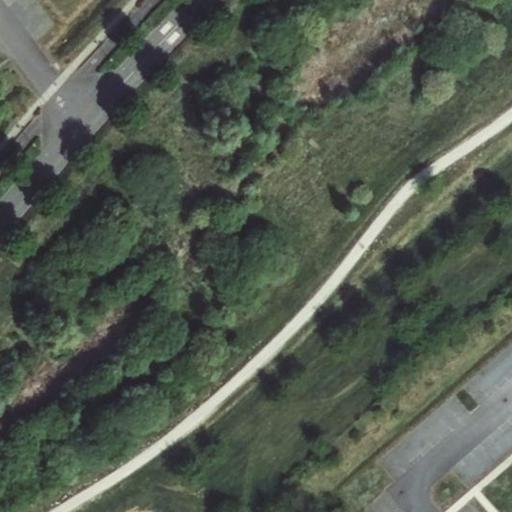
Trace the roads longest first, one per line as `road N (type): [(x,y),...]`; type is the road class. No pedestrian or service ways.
road 1 (residential): [(203,0),(85,123)]
road 2 (unclassified): [(0,16),(85,123)]
road 3 (residential): [(85,123),(0,223)]
